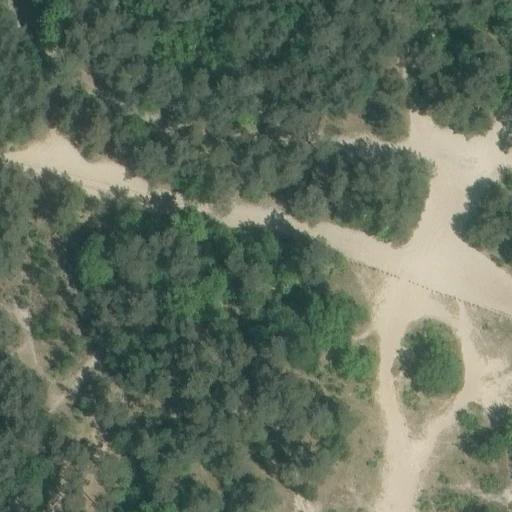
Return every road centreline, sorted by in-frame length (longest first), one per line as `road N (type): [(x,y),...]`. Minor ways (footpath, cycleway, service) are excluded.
road 1 (track): [(511,158),(433,152),(90,75),(46,39),(17,0)]
road 2 (track): [(0,159),(511,305)]
road 3 (track): [(511,120),(478,156),(452,213),(438,280)]
road 4 (track): [(433,152),(410,110),(400,21),(406,0)]
